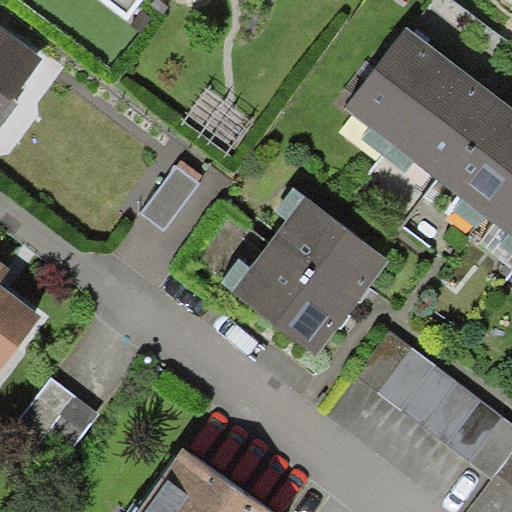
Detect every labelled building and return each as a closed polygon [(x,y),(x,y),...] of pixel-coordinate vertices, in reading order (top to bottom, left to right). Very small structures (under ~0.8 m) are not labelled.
[(442,70),(396,35),(340,108),(387,143),(442,70)] [(0,70),(15,51),(0,39),(0,70)] [(489,106),(442,70),(387,143),(433,178),(489,106)] [(511,171),(511,123),(489,106),(433,178),(480,213),(511,171)] [(193,179),(168,159),(130,208),(156,228),(193,179)] [(511,171),(480,213),(511,237),(511,171)] [(340,297),(372,255),(298,199),(266,241),(340,297)] [(307,340),(340,297),(266,241),(233,284),(307,340)] [(0,352),(31,312),(0,288),(0,352)] [(511,422),(383,325),(348,370),(486,474),(511,439),(511,422)] [(93,410),(45,373),(3,427),(51,464),(93,410)] [(276,511),(277,511),(181,444),(133,511),(276,511)]
